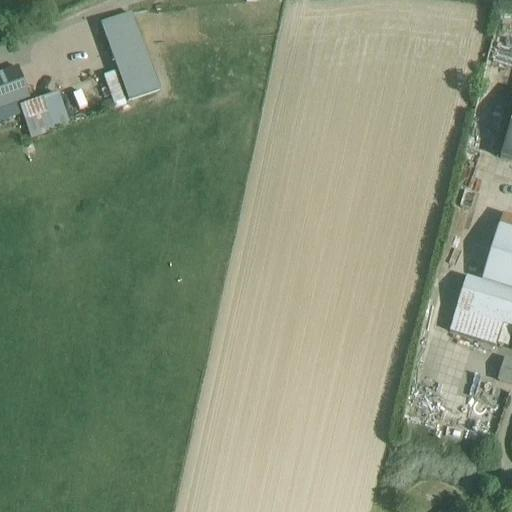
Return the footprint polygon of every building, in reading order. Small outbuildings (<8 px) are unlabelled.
[(131,14),(101,25),(129,102),(159,91),(131,14)] [(18,68),(0,74),(0,110),(29,99),(18,68)] [(42,99),(19,106),(30,140),(53,132),(42,99)] [(511,162),(511,121),(500,159),(511,162)] [(511,217),(503,214),(480,283),(467,278),(449,332),(496,347),(503,326),(511,329),(511,349),(511,351),(511,217)] [(511,362),(505,360),(498,381),(511,385),(511,362)]
